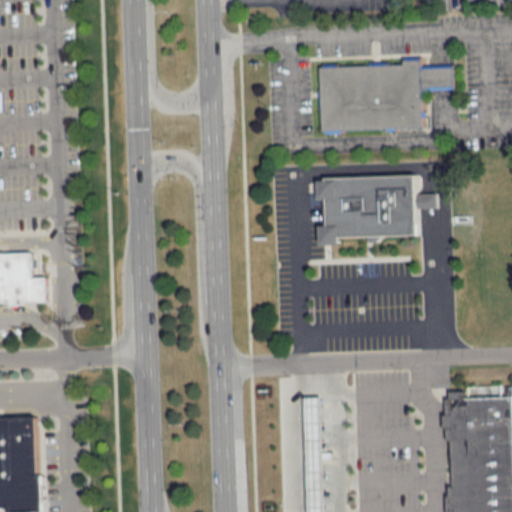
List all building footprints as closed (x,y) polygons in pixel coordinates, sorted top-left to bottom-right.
[(318,127),(317,65),(402,64),(402,59),(417,58),(418,65),(450,64),(451,83),(419,84),(420,125),(318,127)] [(314,196),(313,174),(415,172),(415,189),(433,189),(434,204),(414,204),(415,230),(335,232),(335,240),(316,240),(316,223),(322,223),(321,195),(314,196)] [(0,300),(0,249),(32,249),(32,275),(44,275),(45,300),(0,300)] [(511,511),(443,511),(443,493),(446,490),(446,483),(451,481),(450,437),(444,437),(444,427),(438,427),(438,412),(446,413),(448,408),(447,390),(462,390),(462,396),(510,395),(511,463),(511,511)] [(305,397),(307,511),(323,511),(321,397),(305,397)] [(0,507),(0,416),(39,415),(40,474),(45,474),(46,511),(11,511),(11,507),(0,507)]
